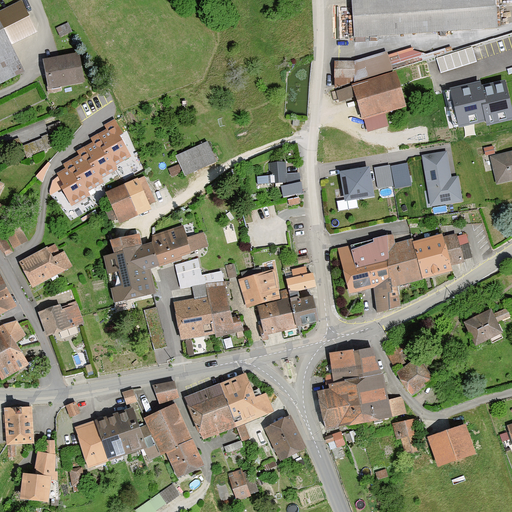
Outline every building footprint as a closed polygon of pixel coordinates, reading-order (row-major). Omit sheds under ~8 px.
[(0,84),(20,74),(24,72),(11,45),(37,32),(21,0),(0,11),(0,84)] [(351,0),(354,37),(498,28),(496,0),(351,0)] [(61,39),(73,33),(69,23),(56,29),(61,39)] [(473,49),(472,45),(452,51),(436,56),(441,73),(477,62),(477,60),(473,49)] [(387,51),(355,61),(335,61),(334,89),(351,84),(351,85),(335,90),(339,103),(355,98),(362,120),(364,120),(367,133),(389,126),(385,113),(407,106),(396,71),(394,72),(393,69),(427,59),(436,56),(452,51),(451,48),(426,55),(414,51),(413,48),(388,56),(387,51)] [(59,56),(43,59),(46,78),(47,85),(48,86),(47,87),(47,90),(61,87),(85,83),(80,52),(59,56)] [(479,81),(449,88),(459,127),(486,121),(487,126),(489,126),(511,120),(511,107),(506,83),(505,79),(482,85),(481,81),(479,81)] [(420,94),(435,92),(434,80),(418,82),(420,94)] [(123,133),(114,119),(104,125),(106,129),(91,138),(93,142),(77,151),(80,155),(63,164),(65,168),(56,173),(58,176),(52,180),(49,190),(50,196),(62,189),(72,206),(89,196),(90,195),(88,191),(102,183),(103,182),(101,179),(116,170),(117,169),(115,165),(131,156),(119,135),(123,133)] [(60,122),(47,127),(50,134),(63,129),(60,122)] [(47,150),(53,147),(48,135),(41,138),(42,139),(22,147),(27,160),(42,154),(47,152),(47,150)] [(216,162),(208,142),(175,156),(178,164),(168,169),(172,178),(184,173),(185,176),(192,172),(216,162)] [(494,147),(484,149),(485,155),(486,156),(495,154),(494,147)] [(511,151),(496,155),(490,156),(494,170),(497,185),(511,181),(511,151)] [(457,177),(452,178),(448,153),(422,157),(431,207),(462,202),(458,177),(457,177)] [(37,178),(43,183),(48,170),(51,164),(48,162),(36,177),(37,178)] [(286,182),(287,185),(281,186),(281,188),(283,197),(286,197),(303,194),(303,192),(301,182),(300,182),(300,174),(287,174),(286,162),(269,163),(269,176),(257,177),(258,184),(271,183),(286,182)] [(395,190),(412,187),(408,164),(399,166),(390,167),(394,187),(395,190)] [(379,190),(394,187),(390,167),(390,166),(382,167),(375,168),(379,190)] [(345,203),(375,198),(374,190),(370,169),(340,174),(345,203)] [(117,220),(120,224),(151,210),(149,204),(155,202),(144,176),(138,179),(138,178),(107,191),(105,192),(108,199),(112,208),(105,211),(106,213),(110,223),(117,220)] [(300,204),(299,198),(288,200),(289,207),(300,204)] [(160,265),(158,266),(159,267),(182,259),(182,257),(192,254),(191,252),(208,247),(208,246),(204,232),(198,234),(188,237),(183,225),(152,235),(152,242),(152,243),(160,265)] [(13,249),(29,242),(20,226),(5,234),(13,249)] [(6,256),(13,252),(0,230),(0,248),(3,253),(4,252),(6,256)] [(160,265),(152,243),(152,242),(148,243),(142,245),(139,233),(120,237),(110,240),(114,253),(103,256),(104,259),(114,303),(156,293),(150,269),(158,266),(160,265)] [(412,242),(423,280),(424,279),(431,277),(433,276),(453,271),(452,266),(465,262),(464,260),(473,258),(467,235),(458,237),(456,234),(443,237),(442,234),(414,241),(412,242)] [(377,313),(390,310),(388,293),(392,292),(391,279),(389,278),(387,267),(387,259),(389,259),(387,235),(338,248),(349,294),(361,291),(373,288),(377,313)] [(414,241),(413,238),(412,238),(395,243),(394,235),(387,235),(389,259),(387,259),(387,267),(389,278),(391,279),(392,292),(388,293),(390,310),(401,306),(400,304),(398,286),(423,280),(412,242),(414,241)] [(19,262),(32,288),(66,270),(73,267),(65,251),(60,253),(55,244),(48,248),(47,247),(19,262)] [(309,262),(308,255),(297,257),(297,258),(298,264),(309,262)] [(209,335),(215,334),(202,275),(198,258),(175,265),(179,284),(181,289),(192,287),(193,294),(194,300),(174,303),(181,340),(183,340),(185,340),(191,339),(209,335)] [(234,264),(226,266),(229,280),(237,278),(237,275),(234,264)] [(306,266),(291,269),(293,277),(307,274),(306,266)] [(275,270),(238,281),(247,308),(281,299),(275,270)] [(222,271),(202,275),(215,334),(216,338),(220,337),(230,334),(244,331),(244,328),(239,316),(232,317),(230,310),(224,281),(222,271)] [(293,277),(286,279),(288,290),(291,301),(299,299),(299,297),(300,296),(299,294),(298,291),(316,287),(313,272),(307,274),(293,277)] [(0,314),(17,306),(16,304),(7,287),(0,290),(0,314)] [(288,290),(280,292),(281,300),(257,306),(261,324),(258,325),(263,341),(269,339),(268,335),(282,331),(298,328),(297,327),(291,301),(288,290)] [(299,326),(319,321),(313,296),(312,296),(299,299),(291,301),(297,327),(299,326)] [(79,307),(78,305),(77,305),(76,301),(68,304),(68,305),(62,307),(60,304),(39,312),(49,336),(51,335),(54,335),(80,326),(84,324),(82,316),(79,307)] [(167,347),(157,307),(144,311),(155,351),(167,347)] [(464,322),(475,345),(503,333),(498,323),(510,317),(506,308),(493,315),(491,309),(464,322)] [(3,324),(0,325),(0,377),(1,381),(27,366),(29,365),(28,362),(24,356),(16,343),(26,335),(22,329),(20,325),(17,320),(3,324)] [(195,356),(191,339),(185,340),(188,357),(195,356)] [(387,354),(397,374),(415,397),(434,382),(424,368),(417,358),(407,367),(403,360),(410,355),(402,344),(387,354)] [(373,350),(359,354),(365,380),(373,421),(375,421),(393,417),(407,414),(404,400),(401,398),(389,402),(383,376),(382,375),(373,350)] [(326,376),(327,387),(328,386),(365,380),(359,354),(353,355),(354,353),(351,353),(329,355),(332,376),(326,376)] [(36,359),(28,362),(29,365),(27,366),(31,373),(33,372),(40,368),(36,359)] [(91,364),(85,366),(88,377),(95,375),(91,364)] [(266,393),(256,397),(246,373),(219,383),(228,409),(236,427),(245,424),(274,411),(266,393)] [(359,423),(373,421),(365,380),(328,386),(329,392),(323,393),(317,394),(324,423),(326,430),(344,426),(359,423)] [(175,381),(153,385),(159,404),(179,397),(175,381)] [(203,440),(236,427),(228,409),(219,383),(212,386),(207,388),(202,390),(199,391),(194,393),(189,395),(184,397),(188,407),(199,434),(200,434),(203,440)] [(133,390),(122,393),(126,406),(138,403),(133,390)] [(75,403),(67,406),(71,419),(81,415),(75,403)] [(147,425),(161,455),(166,453),(178,481),(205,468),(176,404),(144,418),(144,419),(147,425)] [(15,408),(4,408),(4,411),(5,419),(6,444),(6,445),(7,445),(15,445),(30,444),(34,443),(32,413),(31,406),(29,407),(25,407),(21,407),(15,408)] [(143,449),(147,448),(139,428),(132,408),(125,410),(126,412),(119,414),(118,413),(113,414),(113,416),(108,418),(107,416),(103,417),(104,419),(98,421),(97,419),(95,420),(109,461),(141,450),(142,450),(143,449)] [(400,443),(403,442),(407,454),(422,450),(419,438),(424,436),(418,418),(395,425),(400,443)] [(288,419),(265,431),(280,464),(307,450),(289,419),(288,419)] [(88,469),(109,461),(95,420),(75,427),(75,429),(76,432),(81,447),(88,469)] [(245,424),(236,427),(242,443),(250,439),(245,424)] [(149,460),(161,455),(147,425),(139,428),(147,448),(143,449),(149,460)] [(465,428),(428,441),(438,470),(475,457),(465,428)] [(341,432),(332,436),(334,441),(337,449),(346,446),(341,432)] [(334,441),(332,436),(325,438),(326,440),(327,444),(334,441)] [(35,469),(34,474),(23,473),(20,499),(29,500),(40,501),(49,502),(49,499),(51,480),(58,480),(58,471),(55,471),(56,454),(55,454),(55,440),(45,440),(44,453),(38,452),(35,469)] [(241,441),(225,447),(228,455),(244,448),(242,443),(241,441)] [(15,458),(15,445),(7,445),(8,458),(15,458)] [(82,468),(69,470),(72,487),(85,485),(82,468)] [(228,474),(237,502),(250,497),(250,495),(259,492),(251,470),(243,472),(242,469),(231,473),(228,474)] [(388,478),(385,470),(375,474),(378,482),(388,478)] [(156,511),(181,495),(174,484),(159,494),(135,511),(136,511),(156,511)]
